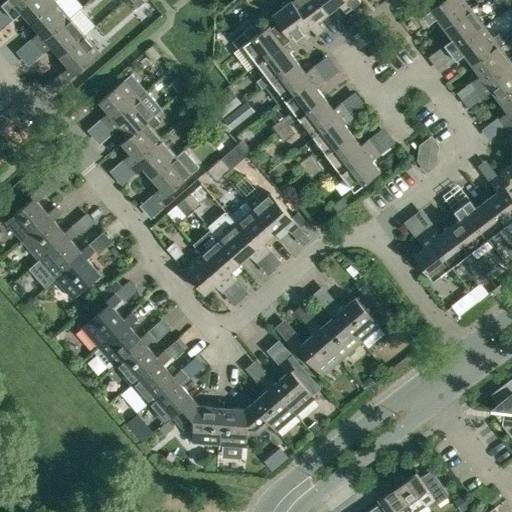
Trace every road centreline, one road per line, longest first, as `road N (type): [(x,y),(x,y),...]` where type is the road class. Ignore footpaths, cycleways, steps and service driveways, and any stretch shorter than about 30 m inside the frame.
road 1 (residential): [(371,233),(328,242),(217,337),(78,160),(78,142),(0,69)]
road 2 (residential): [(371,233),(457,167),(462,125),(421,69),(379,100)]
road 3 (unclassified): [(418,383),(277,490),(262,511)]
road 4 (unclassified): [(296,511),(435,404)]
road 5 (residential): [(461,350),(371,233)]
